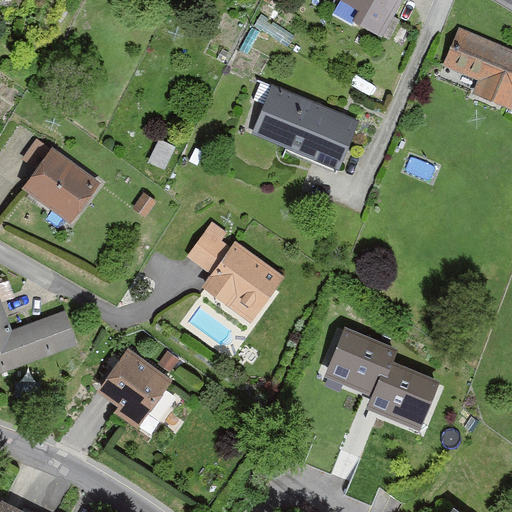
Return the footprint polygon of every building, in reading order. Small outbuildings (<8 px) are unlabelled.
[(343,0),(358,8),(352,18),(382,34),(400,0),(343,0)] [(511,47),(458,26),(442,65),(477,79),(472,92),(511,107),(511,47)] [(339,170),(360,119),(273,82),(251,133),(339,170)] [(150,168),(166,177),(178,154),(162,145),(150,168)] [(99,181),(52,147),(23,186),(70,221),(99,181)] [(133,207),(146,216),(158,200),(145,191),(133,207)] [(285,274),(210,221),(187,253),(211,271),(201,285),(251,321),(285,274)] [(0,298),(0,370),(77,341),(64,309),(12,329),(0,298)] [(374,394),(390,357),(395,346),(344,324),(324,372),(374,394)] [(114,410),(137,427),(173,378),(128,346),(98,387),(119,403),(114,410)] [(390,357),(374,394),(369,405),(419,427),(440,379),(390,357)] [(26,511),(3,500),(0,505),(0,511),(26,511)] [(465,511),(453,503),(446,511),(465,511)]
